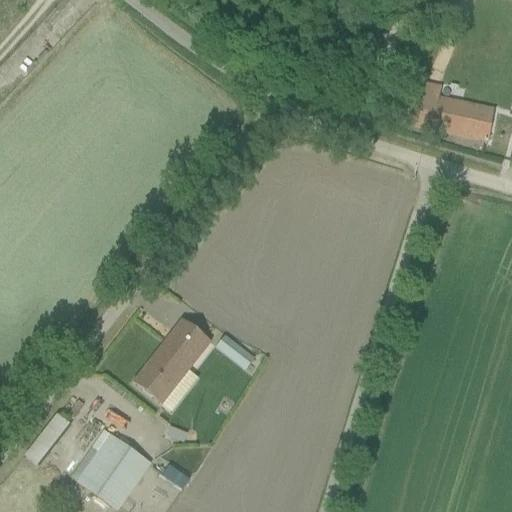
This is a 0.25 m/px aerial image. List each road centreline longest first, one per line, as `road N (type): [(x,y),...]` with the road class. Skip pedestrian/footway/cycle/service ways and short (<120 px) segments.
road 1 (unclassified): [(0,456),(246,144),(284,122)]
road 2 (unclassified): [(439,169),(324,511)]
road 3 (unclassified): [(284,122),(247,85),(128,0)]
road 4 (unclassified): [(439,169),(284,122)]
